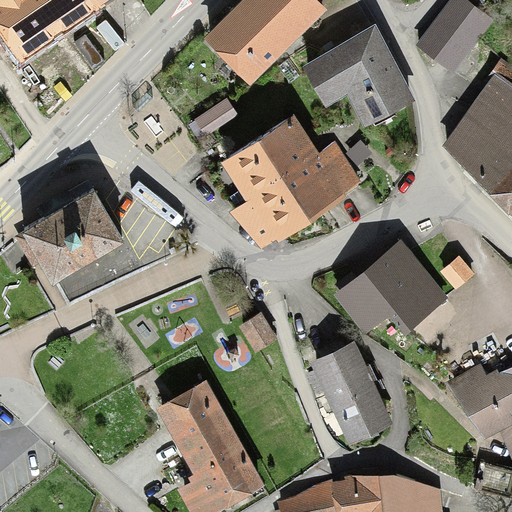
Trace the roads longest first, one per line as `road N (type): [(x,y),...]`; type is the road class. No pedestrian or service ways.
road 1 (residential): [(81,121),(264,264),(319,258),(454,179)]
road 2 (tertiary): [(81,121),(197,0)]
road 3 (residential): [(454,179),(434,151),(425,88),(399,35)]
